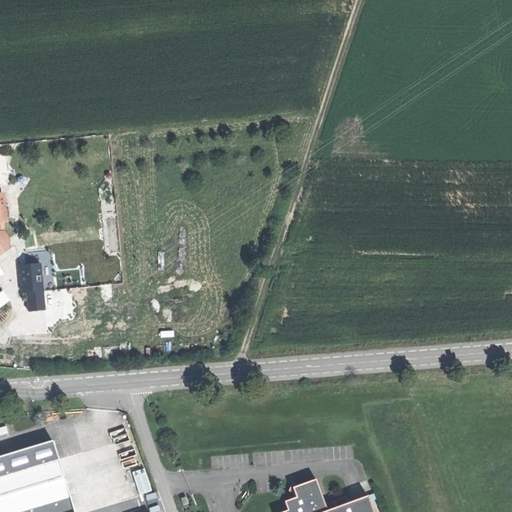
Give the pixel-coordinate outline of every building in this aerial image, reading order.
[(0,221),(3,222),(11,221),(6,192),(0,192),(0,221)] [(0,232),(0,254),(1,255),(13,246),(11,239),(8,234),(4,230),(0,232)] [(45,310),(40,263),(19,266),(22,293),(26,292),(28,312),(45,310)] [(0,291),(0,306),(10,300),(3,290),(0,291)] [(0,474),(58,457),(52,438),(0,453),(0,474)] [(0,474),(0,511),(56,511),(73,507),(58,457),(0,474)] [(132,471),(140,494),(153,490),(145,467),(132,471)] [(300,482),(295,490),(294,492),(295,495),(284,499),(287,508),(275,511),(373,511),(367,494),(348,501),(345,495),(334,499),(336,505),(327,508),(325,502),(315,477),(300,482)] [(294,492),(295,490),(300,482),(296,484),(293,482),(290,488),(293,490),(294,492)] [(336,505),(334,499),(325,502),(327,508),(336,505)]
